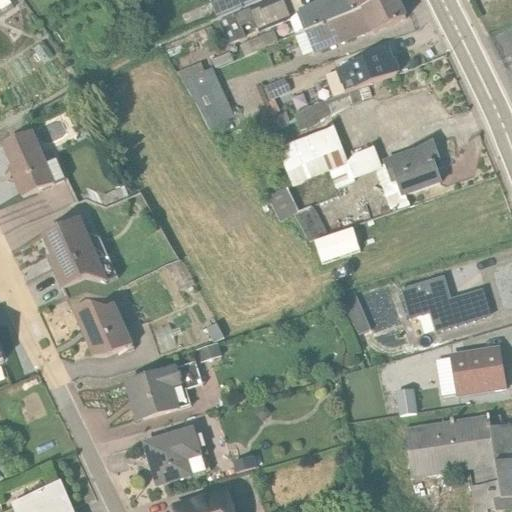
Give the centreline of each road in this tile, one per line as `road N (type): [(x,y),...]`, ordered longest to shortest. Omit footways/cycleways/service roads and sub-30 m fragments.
road 1 (secondary): [(511,147),(442,0)]
road 2 (residential): [(54,389),(115,511)]
road 3 (residential): [(0,271),(54,389)]
